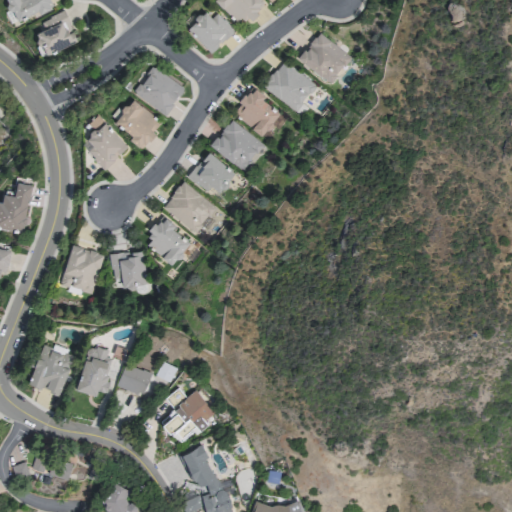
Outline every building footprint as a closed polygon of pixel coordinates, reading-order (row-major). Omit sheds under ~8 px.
[(5,0),(14,20),(37,9),(38,12),(54,5),(51,0),(5,0)] [(213,0),(236,21),(242,15),(248,20),(263,4),(258,0),(213,0)] [(40,54),(75,42),(64,10),(40,19),(43,28),(32,32),(40,54)] [(224,28),(222,30),(204,10),(186,27),(208,52),(229,33),(224,28)] [(296,58),(329,86),(351,59),(318,31),(296,58)] [(262,85),(294,111),(315,85),(282,59),(262,85)] [(166,114),(183,84),(149,64),(131,94),(166,114)] [(231,111),(265,140),(279,124),(274,119),(279,113),(251,88),(231,111)] [(160,121),(129,96),(109,120),(142,147),(155,131),(153,129),(160,121)] [(102,169),(127,146),(97,113),(87,122),(93,129),(78,143),(102,169)] [(209,147),(244,169),(261,141),(226,119),(209,147)] [(209,186),(220,193),(234,170),(203,151),(187,179),(206,191),(209,186)] [(31,184),(15,181),(12,195),(2,193),(1,201),(0,201),(0,225),(23,230),(31,184)] [(193,234),(201,225),(205,229),(212,220),(208,217),(215,209),(182,181),(161,206),(193,234)] [(190,242),(160,217),(146,233),(151,238),(145,245),(171,266),(190,242)] [(59,283),(91,292),(102,253),(70,244),(59,283)] [(109,253),(111,280),(120,279),(121,288),(134,287),(134,294),(145,293),(142,250),(109,253)] [(70,355),(61,353),(63,348),(40,342),(29,383),(50,389),(49,392),(60,394),(70,355)] [(75,389),(96,394),(96,390),(101,391),(111,350),(86,344),(75,389)] [(175,368),(161,361),(154,375),(168,382),(175,368)] [(141,395),(149,372),(123,363),(115,386),(141,395)] [(195,389),(184,397),(177,387),(163,397),(172,410),(159,420),(177,445),(206,423),(204,420),(213,413),(195,389)] [(231,511),(227,498),(208,467),(204,452),(200,444),(180,455),(185,464),(186,468),(197,486),(205,484),(208,493),(196,496),(193,491),(179,494),(183,511),(187,511),(202,508),(203,511),(231,511)] [(11,475),(35,479),(36,471),(58,475),(56,486),(65,487),(66,480),(84,483),(87,466),(79,464),(81,456),(65,453),(63,460),(33,455),(31,466),(13,463),(11,475)] [(108,511),(135,511),(125,494),(126,494),(119,484),(98,497),(108,511)] [(250,511),(297,511),(298,509),(255,496),(250,511)]
